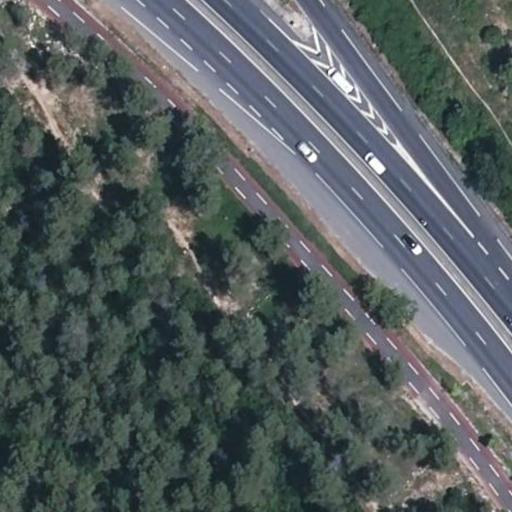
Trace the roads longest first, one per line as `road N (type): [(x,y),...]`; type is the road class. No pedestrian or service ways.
road 1 (residential): [(511,506),(406,364),(253,194),(53,0)]
road 2 (primary): [(150,0),(331,167),(511,380)]
road 3 (primary): [(511,310),(437,217),(225,0)]
road 4 (tertiary): [(511,270),(309,0)]
road 5 (track): [(253,194),(198,209),(0,218)]
